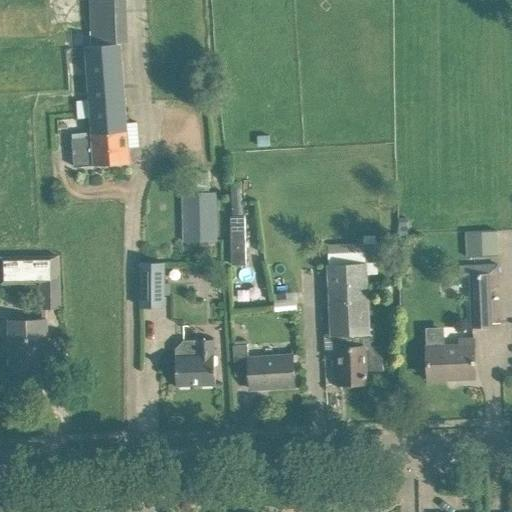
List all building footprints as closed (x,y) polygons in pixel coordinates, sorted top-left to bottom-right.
[(92,137),(72,138),(73,146),(74,166),(130,163),(129,145),(139,144),(137,120),(127,121),(122,43),(90,45),(86,45),(90,100),(77,101),(79,116),(91,115),(92,137)] [(237,206),(246,206),(245,183),(236,184),(237,206)] [(184,193),(185,241),(216,240),(216,192),(184,193)] [(236,246),(251,245),(250,215),(235,216),(236,246)] [(481,232),(466,232),(467,257),(482,257),(498,256),(498,231),(481,232)] [(57,307),(57,255),(0,255),(0,284),(40,284),(40,307),(57,307)] [(141,306),(165,306),(165,262),(141,262),(141,306)] [(499,288),(498,264),(459,266),(459,278),(470,277),(472,327),(492,326),(491,300),(490,288),(499,288)] [(367,266),(329,266),(332,349),(338,349),(370,349),(370,346),(367,266)] [(8,322),(9,370),(10,390),(37,389),(36,357),(45,357),(44,337),(44,321),(8,322)] [(426,328),(427,346),(428,380),(476,378),(474,338),(459,339),(460,345),(446,345),(445,327),(426,328)] [(214,339),(196,340),(184,340),(176,349),(177,385),(216,384),(215,355),(214,355),(214,339)] [(248,344),(233,345),(234,355),(248,354),(248,344)] [(370,349),(338,349),(340,384),(367,383),(366,371),(383,370),(382,346),(370,346),(370,349)] [(248,354),(234,355),(235,375),(249,374),(250,389),(295,385),(294,365),(293,355),(248,358),(248,354)]
